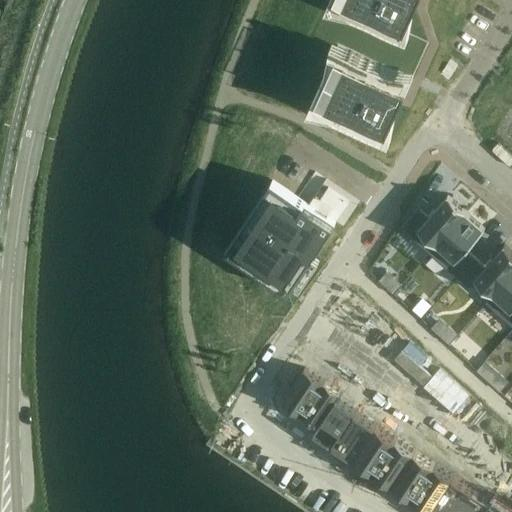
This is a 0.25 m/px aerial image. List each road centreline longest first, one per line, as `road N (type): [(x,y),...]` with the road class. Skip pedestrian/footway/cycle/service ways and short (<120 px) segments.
road 1 (residential): [(385,511),(259,425),(251,411),(255,391),(433,130)]
road 2 (tertiary): [(7,384),(16,228),(32,141),(75,0)]
road 3 (residential): [(511,14),(433,130)]
road 4 (tertiary): [(14,511),(7,384)]
